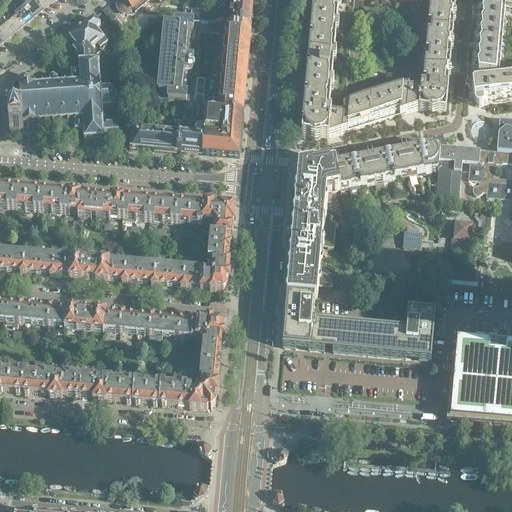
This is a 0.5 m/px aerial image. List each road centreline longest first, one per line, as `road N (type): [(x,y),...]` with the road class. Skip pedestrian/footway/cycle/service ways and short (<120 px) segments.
road 1 (tertiary): [(250,511),(278,183)]
road 2 (residential): [(469,0),(452,128),(303,157),(281,150)]
road 3 (unclassified): [(256,182),(0,162)]
road 4 (residential): [(0,290),(247,311)]
road 5 (residential): [(232,427),(0,405)]
road 6 (tertiary): [(271,0),(256,182)]
road 7 (tertiary): [(281,150),(295,0)]
road 8 (tertiary): [(256,182),(247,311)]
